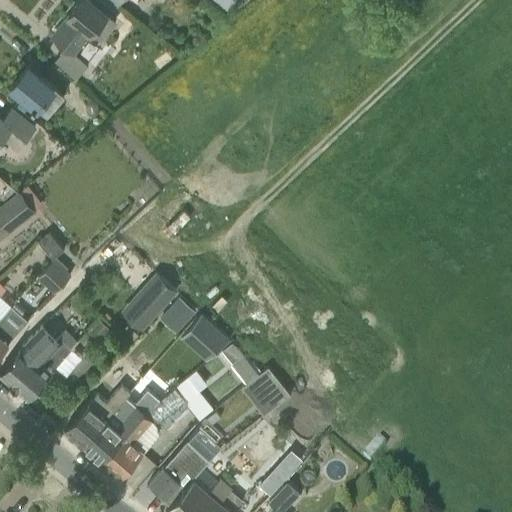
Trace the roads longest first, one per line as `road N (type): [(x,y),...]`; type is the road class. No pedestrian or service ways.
road 1 (track): [(479,0),(230,235)]
road 2 (residential): [(113,511),(0,414)]
